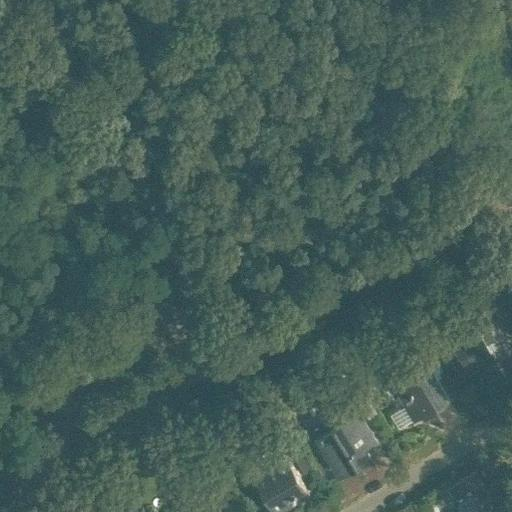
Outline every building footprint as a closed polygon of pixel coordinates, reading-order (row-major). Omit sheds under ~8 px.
[(491,286),(507,278),(499,264),(484,272),(491,286)] [(418,322),(410,315),(407,312),(399,321),(410,331),(418,322)] [(511,370),(511,346),(494,316),(464,333),(464,334),(453,341),(466,363),(478,356),(493,381),(511,370)] [(392,377),(406,400),(416,417),(449,397),(439,380),(426,357),(392,377)] [(375,436),(364,419),(354,402),(342,410),(347,418),(317,436),(340,474),(371,455),(364,443),(375,436)] [(208,449),(219,457),(233,435),(223,428),(208,449)] [(310,491),(300,474),(287,453),(253,474),(276,511),(310,491)] [(463,510),(458,511),(496,511),(497,511),(491,502),(495,499),(476,468),(448,485),(463,510)] [(230,490),(220,473),(217,469),(203,478),(205,483),(191,491),(193,496),(178,506),(181,511),(224,511),(216,499),(230,490)] [(119,498),(126,511),(133,511),(139,509),(130,492),(119,498)] [(413,502),(403,508),(405,511),(418,511),(419,511),(413,502)]
